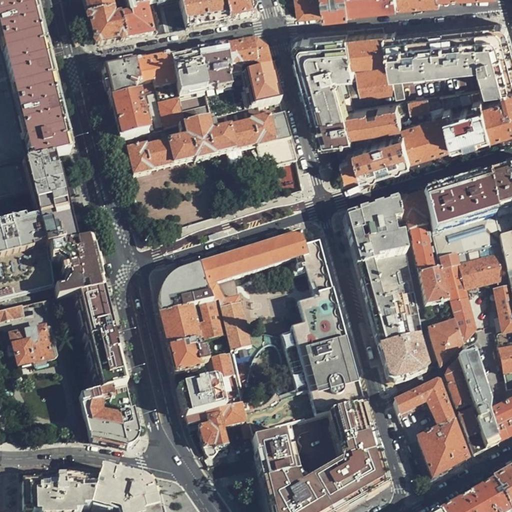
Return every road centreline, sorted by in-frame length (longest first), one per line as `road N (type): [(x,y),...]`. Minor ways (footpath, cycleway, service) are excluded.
road 1 (residential): [(392,511),(401,490),(324,209)]
road 2 (residential): [(511,5),(276,26)]
road 3 (primary): [(132,270),(79,66)]
road 4 (primary): [(190,471),(166,424),(132,270)]
road 5 (primary): [(119,283),(161,443),(190,471)]
road 6 (primary): [(68,86),(119,283)]
road 7 (tertiary): [(324,209),(132,270)]
road 8 (residential): [(276,26),(79,66)]
road 9 (tertiary): [(511,149),(324,209)]
road 10 (tertiary): [(190,471),(82,455),(0,459)]
road 11 (residential): [(324,209),(276,26)]
road 12 (residential): [(403,511),(511,454)]
